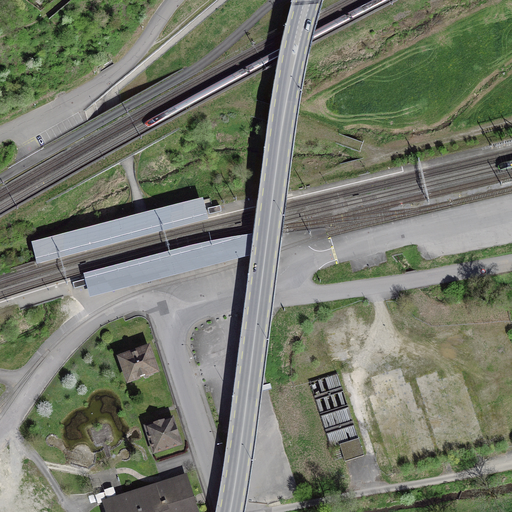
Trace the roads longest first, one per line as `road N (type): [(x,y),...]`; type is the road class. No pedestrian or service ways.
road 1 (primary): [(230,511),(282,124),(308,0)]
road 2 (unclassified): [(165,320),(233,302),(511,262)]
road 3 (track): [(0,179),(207,60),(275,0)]
road 4 (track): [(376,160),(361,146),(249,108),(147,156)]
road 5 (track): [(287,189),(511,125)]
road 6 (residential): [(174,0),(117,71),(0,137)]
road 7 (unclassified): [(0,376),(30,386),(78,329),(127,301),(148,299),(165,320)]
road 8 (residential): [(165,320),(225,511)]
